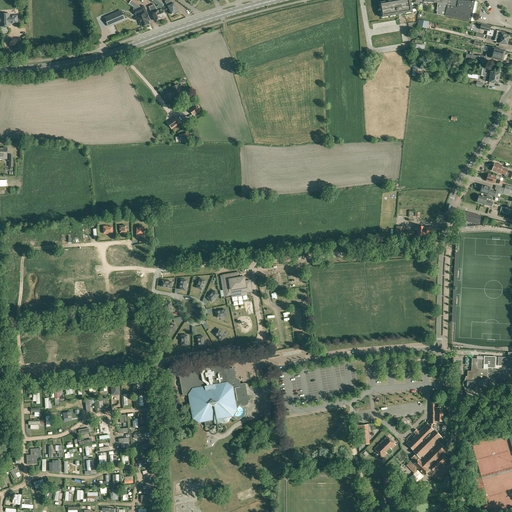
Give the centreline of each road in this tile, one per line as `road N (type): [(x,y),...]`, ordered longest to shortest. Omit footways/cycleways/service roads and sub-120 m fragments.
road 1 (unclassified): [(152,292),(154,273),(165,268),(444,247)]
road 2 (secondary): [(0,71),(120,51),(275,0)]
road 3 (unclassified): [(456,511),(453,418),(439,349),(444,247)]
road 4 (unclassified): [(444,247),(455,191),(511,90)]
